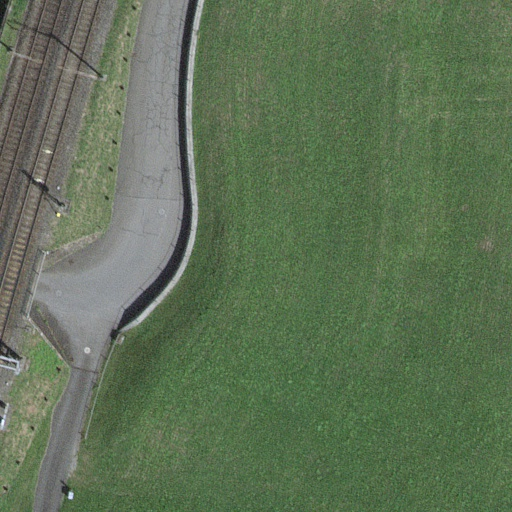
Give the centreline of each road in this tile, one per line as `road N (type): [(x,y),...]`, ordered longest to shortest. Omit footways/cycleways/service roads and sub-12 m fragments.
road 1 (residential): [(169,0),(156,115),(156,229),(129,276),(86,301)]
road 2 (residential): [(86,301),(86,369),(48,511)]
